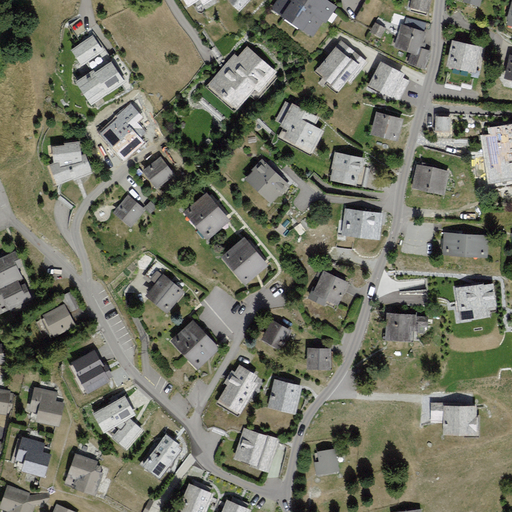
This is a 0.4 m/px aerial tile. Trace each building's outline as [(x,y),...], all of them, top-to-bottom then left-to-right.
[(209,0),(178,0),(183,9),(198,3),(200,6),(210,1),(209,0)] [(221,0),(233,12),(246,0),(221,0)] [(335,8),(322,0),(275,0),(268,9),(284,24),(310,40),(335,8)] [(427,15),(431,0),(409,0),(407,9),(427,15)] [(425,28),(426,21),(413,17),(411,24),(425,28)] [(381,30),(371,25),(367,33),(376,39),(381,30)] [(423,35),(399,26),(391,49),(407,54),(403,65),(419,70),(426,52),(419,50),(423,35)] [(75,49),(83,61),(100,50),(92,38),(75,49)] [(482,48),(453,42),(447,67),(476,74),(482,48)] [(365,65),(340,43),(334,51),(332,49),(311,73),(334,94),(344,82),(348,85),(365,65)] [(270,74),(242,50),(234,59),(230,55),(201,86),(231,110),(248,89),(254,94),(270,74)] [(511,58),(506,58),(501,80),(511,82),(511,58)] [(83,79),(96,98),(121,81),(110,64),(108,65),(107,63),(83,79)] [(409,81),(377,65),(364,90),(387,101),(388,99),(398,104),(409,81)] [(317,119),(284,104),(272,124),(280,128),(273,139),(307,158),(320,134),(312,130),(317,119)] [(143,132),(123,112),(113,118),(115,120),(96,137),(120,162),(141,146),(135,140),(143,132)] [(403,119),(376,112),(371,134),(398,141),(403,119)] [(450,117),(436,117),(436,133),(449,133),(450,117)] [(511,127),(486,130),(486,136),(480,137),(485,188),(511,184),(511,127)] [(59,147),(46,148),(46,165),(42,166),(49,186),(88,174),(81,156),(76,157),(74,142),(59,144),(59,147)] [(362,161),(331,155),(325,182),(356,188),(362,161)] [(157,159),(137,173),(151,191),(173,175),(168,168),(165,171),(157,159)] [(289,192),(260,163),(241,182),(271,210),(289,192)] [(449,172),(417,164),(412,187),(444,194),(449,172)] [(224,221),(203,196),(180,215),(201,240),(224,221)] [(111,212),(127,227),(141,212),(125,197),(111,212)] [(361,214),(332,210),(329,217),(326,217),(317,232),(355,240),(361,214)] [(290,230),(297,239),(308,231),(301,222),(290,230)] [(485,239),(439,235),(438,254),(484,258),(485,239)] [(263,268),(241,241),(218,259),(240,287),(263,268)] [(12,252),(0,257),(0,315),(31,302),(14,269),(19,267),(12,252)] [(347,283),(322,272),(310,299),(324,305),(325,302),(336,307),(347,283)] [(179,293),(153,273),(146,281),(151,285),(140,297),(160,314),(179,293)] [(494,284),(456,289),(460,322),(491,317),(489,308),(498,307),(494,284)] [(38,316),(48,338),(73,327),(64,305),(38,316)] [(421,318),(381,314),(378,340),(402,343),(403,333),(410,333),(411,326),(420,327),(421,318)] [(213,348),(190,324),(169,343),(192,367),(213,348)] [(288,335),(269,324),(260,341),(279,352),(288,335)] [(95,350),(69,362),(84,395),(114,378),(95,350)] [(328,352),(304,351),(304,370),(328,370),(328,352)] [(253,377),(235,367),(212,402),(234,416),(253,386),(249,384),(253,377)] [(301,388),(276,381),(268,407),(294,414),(301,388)] [(57,393),(33,389),(26,413),(33,414),(31,422),(57,427),(63,404),(55,403),(57,393)] [(16,394),(0,391),(0,412),(12,415),(16,394)] [(107,400),(112,410),(122,405),(118,395),(107,400)] [(438,404),(426,404),(426,413),(436,413),(436,437),(469,437),(469,408),(438,408),(438,404)] [(137,428),(119,414),(107,430),(124,444),(137,428)] [(274,442),(240,431),(231,461),(264,472),(274,442)] [(42,442),(18,437),(12,462),(18,463),(16,471),(42,476),(48,453),(40,452),(42,442)] [(177,451),(152,445),(146,466),(153,468),(171,473),(177,451)] [(95,463),(72,455),(64,477),(73,479),(69,490),(91,496),(100,475),(97,474),(99,469),(94,467),(95,463)] [(334,471),(333,457),(311,458),(312,472),(334,471)] [(199,511),(209,490),(186,481),(172,511),(199,511)] [(31,496),(3,486),(0,494),(0,510),(4,511),(30,511),(33,506),(46,503),(44,494),(31,496)] [(249,511),(250,511),(228,501),(222,511),(249,511)]
